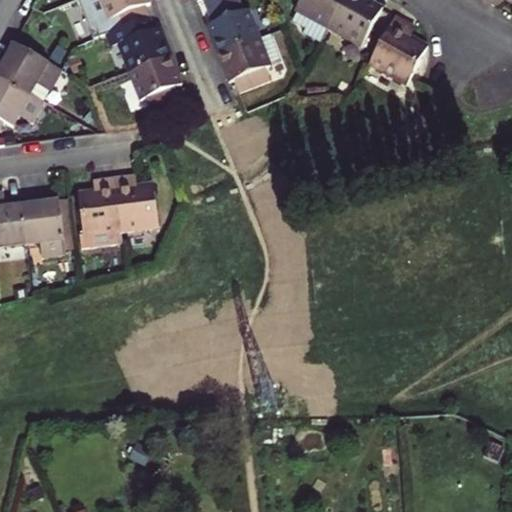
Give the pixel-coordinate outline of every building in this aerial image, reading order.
[(147,17),(142,6),(147,4),(145,0),(75,0),(91,40),(115,30),(147,17)] [(194,0),(195,1),(197,0),(199,0),(203,10),(228,0),(194,0)] [(215,51),(259,34),(250,10),(244,12),(239,0),(228,0),(203,10),(209,23),(204,24),(210,37),(215,51)] [(291,0),(283,17),(319,37),(326,24),(338,0),(291,0)] [(374,0),(338,0),(326,24),(366,45),(386,6),(382,3),(374,0)] [(398,12),(392,9),(367,58),(404,77),(424,38),(408,30),(396,24),(402,14),(398,12)] [(408,30),(414,20),(407,16),(402,14),(396,24),(408,30)] [(113,44),(125,73),(169,56),(161,37),(157,27),(152,29),(147,17),(115,30),(120,41),(113,44)] [(266,70),(273,67),(272,65),(262,40),(259,34),(215,51),(230,87),(235,85),(237,90),(240,96),(271,83),(266,70)] [(271,36),(262,40),(272,65),(281,62),(271,36)] [(62,51),(53,46),(45,59),(54,63),(62,51)] [(0,81),(42,104),(59,71),(13,47),(4,64),(0,71),(0,81)] [(182,85),(169,56),(125,73),(141,110),(147,108),(149,112),(186,96),(182,85)] [(32,123),(42,104),(0,81),(0,151),(1,151),(19,116),(32,123)] [(120,177),(107,179),(114,235),(150,230),(144,185),(127,187),(125,177),(120,177)] [(76,240),(114,235),(107,179),(87,182),(81,183),(83,194),(70,196),(76,240)] [(2,206),(0,194),(0,193),(0,247),(23,244),(17,204),(2,206)] [(61,254),(53,199),(37,202),(17,204),(23,244),(37,242),(39,257),(61,254)]
